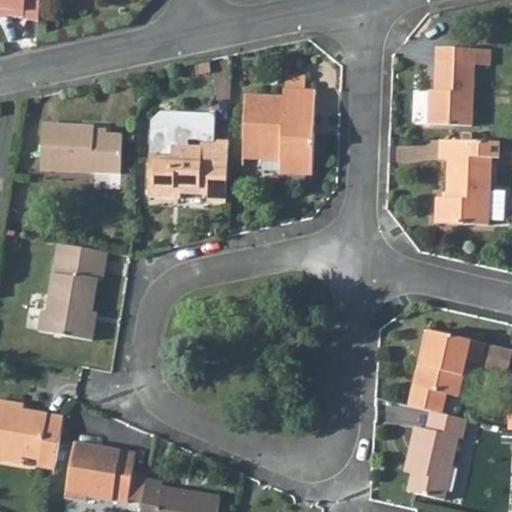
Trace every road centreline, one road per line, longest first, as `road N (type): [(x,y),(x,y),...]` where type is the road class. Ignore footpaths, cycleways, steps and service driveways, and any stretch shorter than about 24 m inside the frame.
road 1 (residential): [(349,261),(353,310),(337,434),(328,450),(291,462),(165,409),(149,388),(145,364),(154,310),(189,272),(319,255)]
road 2 (residential): [(362,0),(0,78)]
road 3 (residential): [(369,0),(349,261)]
road 4 (residential): [(511,299),(349,261)]
